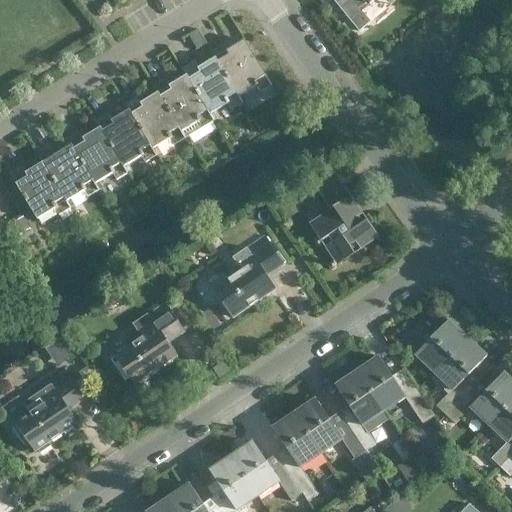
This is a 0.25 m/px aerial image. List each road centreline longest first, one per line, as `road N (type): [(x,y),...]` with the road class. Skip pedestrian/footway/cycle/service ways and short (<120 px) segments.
road 1 (residential): [(57,511),(445,250)]
road 2 (residential): [(445,250),(276,0)]
road 3 (residential): [(0,131),(210,0)]
